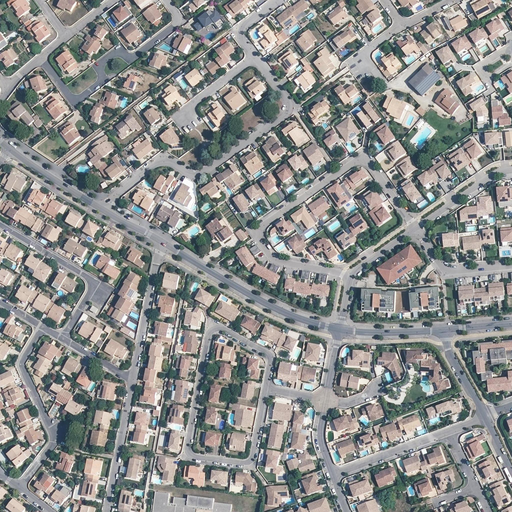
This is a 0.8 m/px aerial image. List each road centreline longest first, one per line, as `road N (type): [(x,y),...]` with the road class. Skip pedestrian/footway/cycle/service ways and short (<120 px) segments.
road 1 (residential): [(266,389),(249,461),(193,457),(188,445),(210,333),(225,331),(270,365)]
road 2 (residential): [(349,276),(273,258),(260,226),(358,159),(371,163),(415,227)]
road 3 (residential): [(254,57),(289,103),(286,114),(199,174),(154,165),(103,210)]
road 4 (residential): [(41,57),(68,95),(83,96),(100,83),(100,61),(114,51),(134,55),(174,25),(166,0)]
road 5 (tertiary): [(164,242),(283,312),(339,331)]
road 6 (residential): [(18,487),(53,439),(19,363),(41,326)]
road 7 (residential): [(0,223),(89,280),(62,338)]
road 8 (residential): [(164,242),(132,381)]
road 9 (residential): [(132,381),(106,511)]
road 10 (residential): [(448,431),(332,474)]
